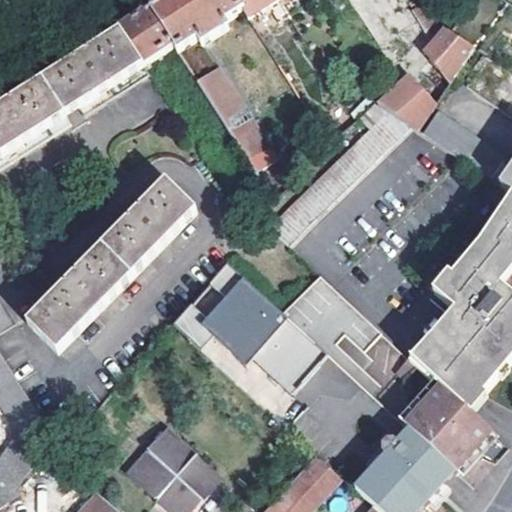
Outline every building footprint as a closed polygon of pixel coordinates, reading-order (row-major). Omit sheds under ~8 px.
[(0,0),(0,15),(5,12),(24,0),(0,0)] [(243,12),(235,0),(171,0),(154,11),(175,47),(180,52),(199,39),(203,44),(228,27),(225,23),(243,12)] [(276,0),(235,0),(243,12),(249,21),(278,3),(276,0)] [(404,0),(349,0),(401,84),(433,45),(430,39),(413,13),(404,0)] [(413,13),(430,39),(437,31),(421,7),(413,13)] [(175,47),(154,11),(129,27),(120,32),(144,68),(175,47)] [(144,68),(120,32),(83,56),(49,77),(6,105),(0,108),(0,171),(74,125),(68,117),(74,113),(78,110),(84,119),(150,77),(144,68)] [(477,51),(453,35),(404,93),(386,108),(395,114),(417,129),(419,130),(477,51)] [(206,61),(191,72),(259,178),(274,168),(206,61)] [(395,114),(391,118),(410,136),(417,129),(395,114)] [(511,173),(502,166),(507,160),(438,114),(424,133),(511,192),(511,173)] [(366,181),(410,136),(391,118),(338,171),(292,217),(276,236),(296,254),(331,216),(366,181)] [(200,213),(167,181),(138,210),(135,207),(129,214),(123,220),(127,224),(76,275),(72,271),(67,276),(62,281),(66,285),(27,324),(59,355),(200,213)] [(458,312),(435,338),(448,352),(442,359),(483,396),(511,362),(511,295),(502,287),(511,274),(511,203),(457,279),(453,275),(437,293),(458,312)] [(281,313),(348,373),(358,362),(339,344),(347,335),(367,353),(384,334),(319,274),(281,313)] [(511,274),(502,287),(511,295),(511,274)] [(0,299),(0,329),(14,321),(0,299)] [(435,338),(413,360),(422,368),(445,388),(470,411),(483,396),(442,359),(448,352),(435,338)] [(0,352),(0,407),(10,423),(16,438),(0,461),(0,508),(21,496),(16,488),(41,459),(46,449),(54,434),(50,428),(39,411),(0,352)] [(401,372),(411,381),(422,368),(413,360),(401,372)] [(472,461),(494,433),(470,411),(445,388),(423,415),(472,461)] [(52,403),(39,411),(50,428),(63,420),(52,403)] [(458,474),(459,475),(472,461),(423,415),(411,430),(458,474)] [(172,429),(132,473),(160,497),(168,504),(176,511),(190,511),(224,476),(172,429)] [(429,487),(439,495),(458,474),(411,430),(399,443),(437,478),(429,487)] [(386,455),(355,488),(373,505),(380,511),(423,511),(439,495),(429,487),(437,478),(399,443),(395,439),(388,439),(383,444),(382,451),(386,455)] [(314,505),(342,476),(318,454),(292,483),(314,505)] [(307,511),(314,505),(292,483),(266,511),(307,511)] [(117,511),(97,494),(81,511),(117,511)] [(156,502),(163,510),(168,504),(160,497),(156,502)]
